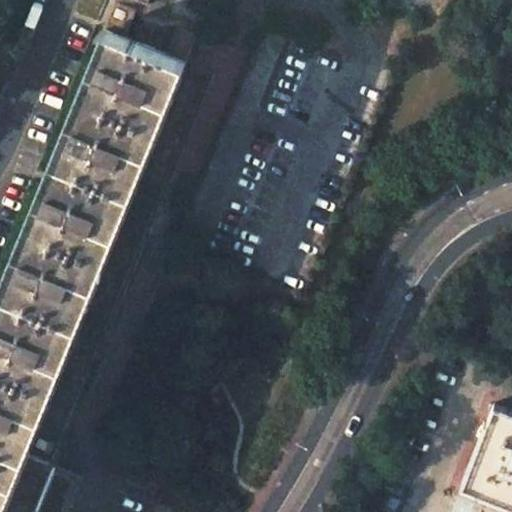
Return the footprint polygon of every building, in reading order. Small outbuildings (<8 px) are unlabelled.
[(192,0),(172,0),(167,13),(200,26),(208,6),(192,0)] [(107,30),(125,37),(136,10),(118,2),(107,30)] [(166,54),(184,61),(195,34),(177,26),(166,54)] [(107,30),(80,96),(158,127),(184,61),(166,54),(125,37),(107,30)] [(80,96),(54,161),(131,192),(158,127),(80,96)] [(54,161),(28,227),(105,258),(131,192),(54,161)] [(28,227),(2,293),(79,323),(105,258),(28,227)] [(2,293),(0,297),(0,367),(53,389),(79,323),(2,293)] [(0,367),(0,443),(27,454),(53,389),(0,367)] [(511,411),(493,404),(462,486),(511,505),(511,411)] [(0,443),(0,511),(3,511),(27,454),(0,443)]
